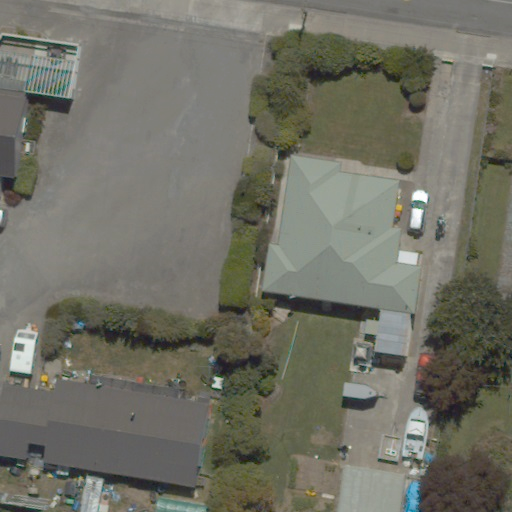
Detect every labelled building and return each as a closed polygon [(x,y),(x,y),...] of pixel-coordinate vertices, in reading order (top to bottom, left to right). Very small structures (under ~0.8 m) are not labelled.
[(0,202),(17,205),(35,95),(0,89),(0,202)] [(406,183),(297,165),(276,295),(420,319),(428,270),(393,264),(406,183)] [(511,224),(498,314),(511,316),(511,224)] [(0,461),(200,492),(213,411),(10,380),(0,444),(0,461)] [(407,511),(412,468),(343,461),(338,511),(407,511)]
